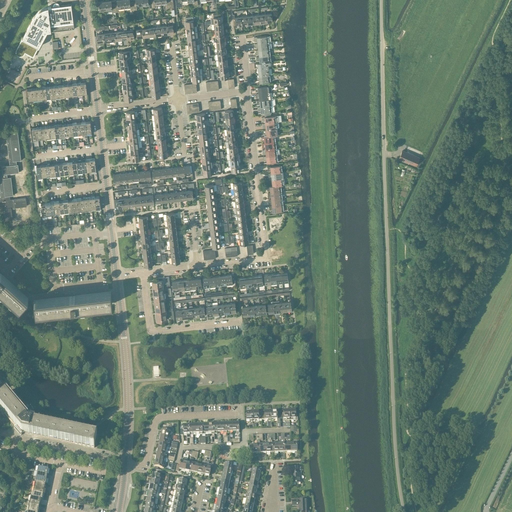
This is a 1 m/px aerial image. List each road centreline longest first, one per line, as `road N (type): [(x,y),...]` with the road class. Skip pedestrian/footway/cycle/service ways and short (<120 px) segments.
road 1 (unclassified): [(403,511),(392,403),(380,0)]
road 2 (residential): [(196,266),(263,258),(245,91)]
road 3 (residential): [(125,463),(144,467),(162,416),(241,414),(242,431),(289,429)]
road 4 (tertiary): [(125,463),(117,276)]
road 5 (residential): [(239,323),(152,331),(142,273)]
road 6 (residential): [(111,230),(40,239),(6,268),(0,262)]
